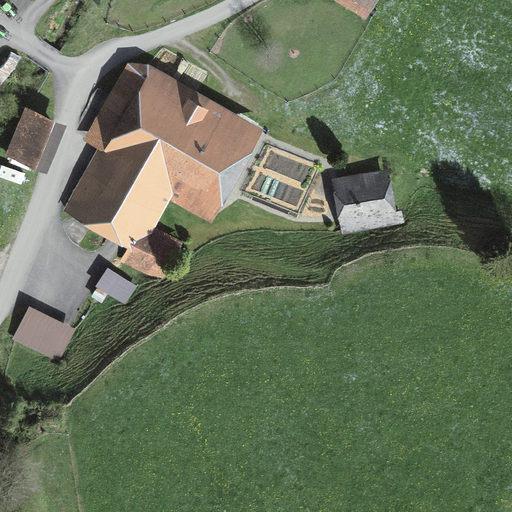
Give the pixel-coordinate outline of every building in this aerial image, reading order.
[(340,0),(363,14),(371,0),(340,0)] [(134,58),(90,137),(101,143),(67,203),(134,241),(141,228),(168,181),(204,201),(242,134),(205,113),(212,102),(134,58)] [(28,110),(13,149),(38,159),(53,120),(28,110)] [(339,186),(347,231),(386,224),(378,179),(339,186)] [(134,241),(127,255),(154,270),(169,243),(141,228),(134,241)] [(98,286),(122,302),(132,287),(108,271),(98,286)] [(68,332),(26,311),(13,338),(54,358),(68,332)]
